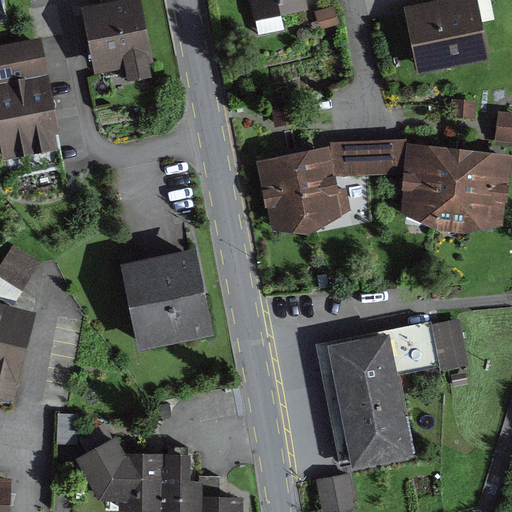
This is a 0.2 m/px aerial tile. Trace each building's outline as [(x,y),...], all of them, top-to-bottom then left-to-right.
[(99,0),(100,5),(82,9),(95,75),(125,69),(128,84),(152,80),(150,64),(154,64),(140,0),(99,0)] [(254,0),(257,15),(301,7),(299,0),(254,0)] [(417,76),(490,61),(483,23),(495,20),(490,0),(444,0),(404,8),(417,76)] [(333,7),(314,12),(320,30),(339,25),(333,7)] [(41,39),(0,47),(0,85),(48,75),(41,39)] [(65,167),(48,75),(0,85),(0,140),(7,177),(65,167)] [(475,102),(453,99),(452,117),(475,119),(475,102)] [(292,107),(271,110),(275,129),(296,126),(292,107)] [(511,113),(498,112),(495,142),(511,143),(511,113)] [(406,144),(406,140),(330,143),(331,148),(335,177),(404,175),(406,144)] [(432,229),(442,148),(406,144),(404,175),(401,214),(432,229)] [(331,148),(292,155),(308,236),(352,211),(346,188),(338,189),(335,177),(331,148)] [(469,233),(478,154),(442,148),(432,229),(469,233)] [(511,158),(511,156),(478,154),(469,233),(502,227),(511,158)] [(308,236),(292,155),(258,162),(273,233),(308,236)] [(41,264),(13,246),(0,266),(0,276),(23,291),(41,264)] [(205,333),(191,260),(130,271),(143,344),(205,333)] [(37,314),(0,304),(0,402),(10,405),(12,400),(15,402),(37,314)] [(400,376),(440,368),(441,372),(469,366),(459,319),(432,324),(432,321),(388,330),(397,376),(400,376)] [(317,344),(340,469),(351,467),(353,471),(415,460),(400,376),(397,376),(388,330),(317,344)] [(466,373),(451,376),(453,386),(468,384),(466,373)] [(133,511),(157,511),(158,455),(126,454),(116,438),(74,460),(99,501),(119,503),(120,511),(133,511)] [(202,511),(202,497),(203,483),(190,483),(190,455),(158,455),(157,511),(202,511)] [(350,474),(316,481),(321,511),(350,511),(358,511),(350,474)] [(10,511),(11,479),(0,478),(0,511),(10,511)] [(243,511),(244,498),(202,497),(202,511),(243,511)]
